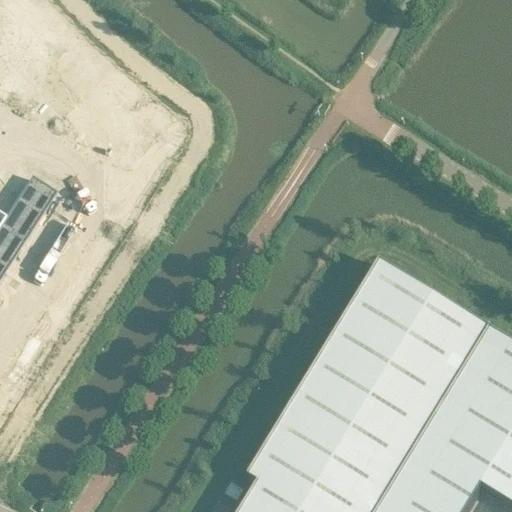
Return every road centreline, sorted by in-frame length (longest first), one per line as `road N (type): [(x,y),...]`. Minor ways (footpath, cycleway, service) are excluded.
road 1 (track): [(194,511),(361,252),(401,253),(511,321)]
road 2 (unclassified): [(511,209),(342,106)]
road 3 (unclassified): [(342,106),(410,0)]
